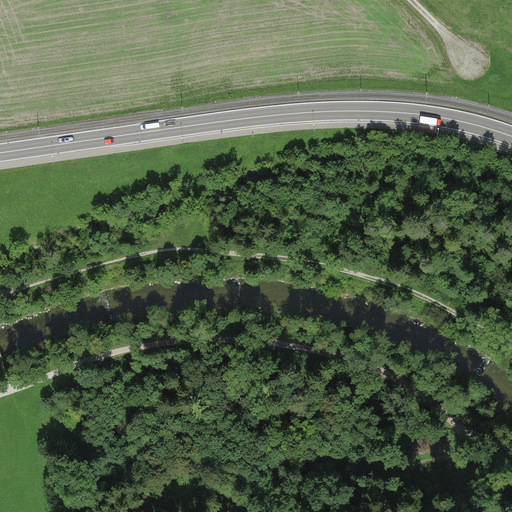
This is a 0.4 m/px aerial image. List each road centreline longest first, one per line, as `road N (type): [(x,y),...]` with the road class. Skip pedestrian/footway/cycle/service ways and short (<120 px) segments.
road 1 (track): [(511,456),(371,367),(278,344),(145,344),(0,394)]
road 2 (track): [(511,348),(426,297),(286,258),(157,251),(0,294)]
road 3 (secondary): [(511,136),(398,112),(318,112),(0,153)]
road 4 (track): [(484,439),(414,460),(317,460),(211,477),(132,511)]
